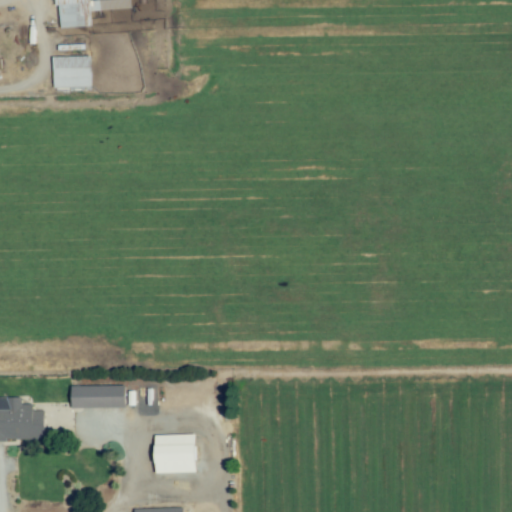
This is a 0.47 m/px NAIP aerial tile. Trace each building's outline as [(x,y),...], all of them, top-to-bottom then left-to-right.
[(130,0),(109,0),(86,1),(86,0),(56,0),(57,28),(91,27),(91,12),(131,10),(130,0)] [(53,88),(91,88),(91,57),(53,57),(53,88)] [(125,386),(71,386),(71,408),(125,408),(125,386)] [(0,440),(44,440),(44,409),(33,410),(33,404),(20,404),(20,397),(0,396),(0,440)] [(196,473),(196,434),(154,435),(154,473),(196,473)]
